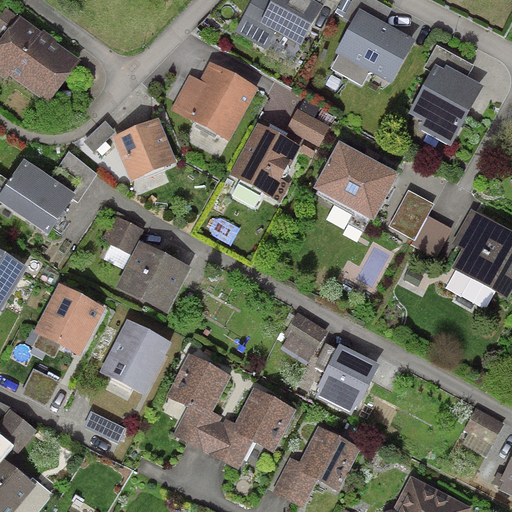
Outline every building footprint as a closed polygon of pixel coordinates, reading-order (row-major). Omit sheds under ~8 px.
[(320,11),(300,0),(277,0),(263,25),(301,46),(320,11)] [(411,42),(361,15),(340,54),(391,81),(411,42)] [(74,63),(19,22),(0,48),(0,64),(48,99),(74,63)] [(252,91),(212,70),(187,117),(226,138),(252,91)] [(477,92),(437,71),(416,113),(456,133),(477,92)] [(172,162),(157,124),(117,140),(132,178),(172,162)] [(295,149),(259,130),(235,175),(271,194),(295,149)] [(394,178),(340,149),(319,189),(373,218),(394,178)] [(70,199),(24,168),(0,202),(46,233),(70,199)] [(129,255),(142,231),(115,216),(102,241),(129,255)] [(511,238),(483,222),(457,268),(506,295),(511,285),(511,238)] [(185,271),(142,249),(122,288),(166,310),(185,271)] [(0,305),(21,272),(0,258),(0,305)] [(101,311),(59,290),(37,334),(78,355),(101,311)] [(326,332),(297,313),(279,339),(308,359),(326,332)] [(166,346),(128,326),(104,372),(142,392),(166,346)] [(375,368),(342,352),(323,389),(356,405),(375,368)] [(225,379),(194,363),(175,399),(192,408),(178,436),(236,466),(251,438),(272,448),(290,412),(257,396),(239,431),(206,415),(225,379)] [(59,382),(33,369),(21,393),(47,406),(59,382)] [(0,457),(10,444),(19,452),(37,430),(12,409),(0,402),(0,457)] [(502,424),(475,409),(463,430),(490,445),(502,424)] [(126,428),(91,411),(83,426),(118,444),(126,428)] [(356,451),(321,435),(304,471),(338,488),(356,451)] [(0,511),(6,511),(27,488),(2,466),(0,468),(0,511)] [(466,511),(468,511),(413,482),(396,511),(466,511)]
